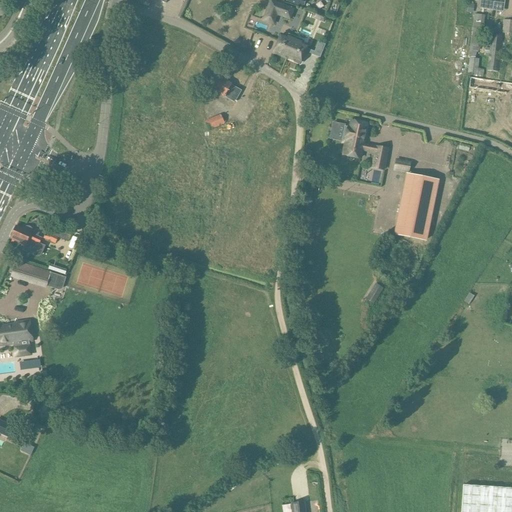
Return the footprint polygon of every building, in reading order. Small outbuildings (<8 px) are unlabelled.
[(480,0),(479,9),(493,11),(494,2),(505,4),(505,0),(480,0)] [(271,1),(267,11),(290,19),(294,10),(271,1)] [(315,11),(312,18),(325,23),(328,16),(315,11)] [(484,16),(474,15),(469,59),(470,59),(468,74),(484,76),(484,70),(478,70),(480,59),(477,59),(478,51),(480,52),(484,16)] [(511,20),(504,20),(502,33),(511,33),(511,20)] [(287,59),(296,37),(288,34),(287,37),(282,35),(277,47),(276,46),(273,54),(280,57),(280,56),(287,59)] [(502,36),(492,35),(490,51),(486,50),(485,56),(489,56),(487,71),(498,72),(502,36)] [(303,40),(296,37),(287,59),(294,61),(293,62),(300,65),(303,58),(303,57),(307,46),(302,43),(303,40)] [(318,42),(316,48),(322,51),(325,45),(318,42)] [(231,85),(217,77),(210,90),(224,98),(224,97),(235,103),(242,91),(231,85)] [(511,84),(471,78),(469,88),(511,94),(511,84)] [(489,114),(499,116),(501,104),(491,102),(489,114)] [(224,124),(221,115),(205,122),(208,130),(224,124)] [(360,158),(367,125),(351,121),(350,126),(349,126),(348,127),(345,126),(342,140),(346,141),(343,155),(360,158)] [(388,150),(376,147),(372,167),(384,169),(388,150)] [(410,163),(396,160),(394,170),(408,173),(410,163)] [(437,181),(407,175),(395,234),(425,240),(437,181)] [(11,237),(10,239),(26,246),(27,248),(33,251),(35,250),(38,244),(39,245),(41,239),(37,237),(39,234),(33,231),(32,230),(31,229),(31,228),(30,228),(29,227),(28,227),(27,227),(26,227),(25,228),(24,228),(24,229),(23,229),(23,230),(16,227),(13,233),(12,233),(11,236),(11,237)] [(65,234),(48,229),(43,239),(55,244),(58,237),(68,242),(73,232),(66,230),(65,234)] [(51,273),(16,262),(11,277),(46,288),(51,273)] [(384,289),(376,283),(366,299),(374,304),(384,289)] [(32,342),(29,322),(0,325),(0,346),(14,344),(16,359),(31,357),(29,342),(32,342)] [(0,420),(0,434),(10,439),(16,428),(0,420)] [(511,511),(511,488),(463,486),(461,511),(511,511)] [(304,511),(303,503),(293,504),(294,511),(304,511)]
